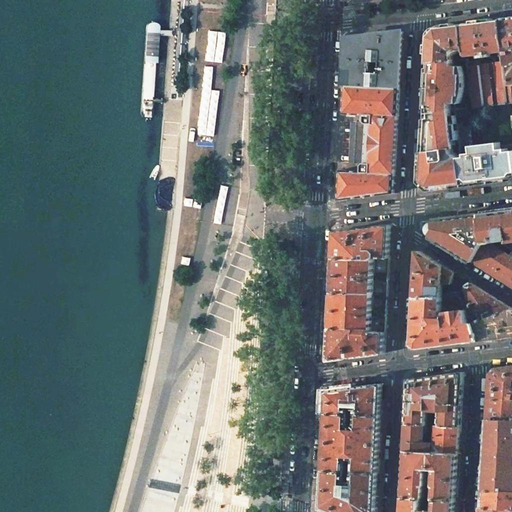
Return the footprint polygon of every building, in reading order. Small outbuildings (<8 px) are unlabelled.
[(471,55),(476,54),(478,54),(479,54),(480,60),(467,62),(468,66),(468,71),(470,80),(473,107),(491,105),(511,102),(511,80),(509,60),(508,50),(504,19),(465,24),(467,49),(467,51),(468,52),(471,55)] [(147,23),(140,110),(141,114),(146,116),(150,115),(153,112),(154,100),(160,32),(160,25),(157,22),(151,21),(147,23)] [(465,24),(439,27),(431,36),(429,63),(454,60),(454,55),(457,54),(459,51),(460,51),(460,50),(467,49),(465,24)] [(347,84),(401,87),(404,32),(349,39),(347,84)] [(432,186),(434,188),(453,185),(453,183),(465,182),(465,177),(474,176),(474,183),(478,182),(511,178),(511,144),(501,145),(501,142),(473,146),(473,149),(461,150),(456,102),(461,102),(463,94),(464,85),(461,85),(462,81),(464,81),(464,73),(462,65),(453,64),(454,60),(429,63),(429,72),(432,78),(431,99),(427,103),(427,114),(431,113),(433,127),(426,127),(428,151),(425,151),(424,154),(425,154),(426,160),(424,160),(423,178),(424,179),(426,179),(432,184),(432,186)] [(401,87),(347,84),(345,114),(361,115),(366,115),(366,121),(367,122),(365,163),(364,165),(363,171),(358,170),(342,170),(340,200),(395,193),(401,87)] [(356,141),(354,164),(358,164),(358,166),(358,170),(363,171),(364,165),(365,163),(367,122),(361,122),(357,122),(356,141)] [(458,185),(472,183),(474,183),(474,176),(465,177),(465,182),(453,183),(453,185),(458,185)] [(511,209),(482,213),(486,243),(491,242),(495,242),(498,241),(507,247),(511,250),(511,209)] [(438,239),(474,262),(486,243),(482,213),(442,218),(438,219),(434,237),(438,239)] [(393,225),(338,231),(338,232),(337,257),(377,259),(379,257),(391,257),(393,225)] [(474,262),(496,276),(511,250),(507,247),(504,251),(491,242),(486,243),(474,262)] [(511,250),(496,276),(511,285),(511,250)] [(420,251),(419,251),(416,297),(443,296),(444,284),(451,285),(456,272),(445,266),(421,251),(420,251)] [(389,295),(391,257),(379,257),(377,259),(337,257),(335,292),(375,294),(389,295)] [(511,309),(511,307),(472,282),(467,285),(476,322),(511,309)] [(333,327),(374,329),(376,331),(387,332),(389,295),(375,294),(335,292),(333,327)] [(464,295),(448,293),(447,294),(447,296),(443,296),(443,306),(445,306),(448,306),(467,303),(464,295)] [(443,296),(416,297),(414,343),(419,348),(450,344),(447,318),(442,318),(443,310),(445,310),(445,306),(443,306),(443,296)] [(447,318),(450,344),(480,340),(476,322),(471,323),(468,309),(447,312),(447,318)] [(511,309),(476,322),(480,340),(511,336),(511,309)] [(374,329),(333,327),(331,359),(332,360),(386,353),(386,352),(387,332),(376,331),(374,329)] [(511,366),(498,368),(493,373),(490,418),(499,419),(511,418),(511,366)] [(464,373),(439,376),(437,409),(445,409),(444,414),(437,414),(437,416),(437,424),(439,425),(444,425),(462,426),(465,374),(465,373),(464,373)] [(412,379),(409,423),(429,424),(437,424),(437,416),(437,414),(430,413),(430,408),(437,409),(439,376),(412,379)] [(352,387),(331,390),(330,390),(330,391),(329,412),(351,413),(359,413),(383,415),(384,384),(383,383),(352,387)] [(351,413),(329,412),(327,441),(381,444),(383,415),(359,413),(358,427),(355,426),(351,426),(351,413)] [(511,418),(499,419),(490,418),(488,446),(487,462),(510,464),(511,463),(511,418)] [(462,426),(444,425),(439,425),(437,424),(429,424),(409,423),(408,450),(434,451),(460,453),(462,426)] [(348,472),(356,472),(379,473),(381,444),(327,441),(326,470),(348,472)] [(408,450),(406,496),(426,497),(427,485),(428,484),(430,484),(430,481),(428,481),(429,472),(428,471),(428,468),(433,468),(434,451),(408,450)] [(457,499),(460,453),(434,451),(433,468),(438,469),(438,471),(437,472),(436,484),(435,484),(435,487),(434,488),(434,496),(437,496),(437,497),(437,498),(438,498),(457,499)] [(511,463),(510,464),(487,462),(485,488),(511,491),(511,463)] [(348,472),(326,470),(323,508),(334,511),(377,511),(379,473),(356,472),(348,472)] [(511,491),(485,488),(484,506),(511,508),(511,491)] [(426,497),(406,496),(404,511),(430,511),(431,510),(431,507),(429,507),(429,509),(425,509),(425,498),(426,497)] [(456,511),(457,499),(438,498),(437,510),(431,510),(430,511),(456,511)]
